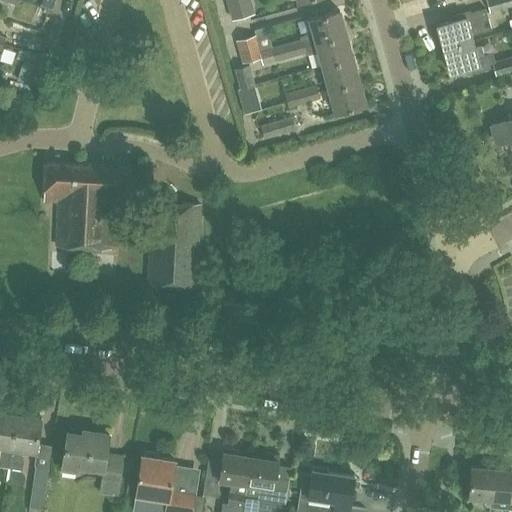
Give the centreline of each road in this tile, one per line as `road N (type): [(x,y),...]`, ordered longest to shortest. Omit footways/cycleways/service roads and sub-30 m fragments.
road 1 (residential): [(431,412),(0,348)]
road 2 (residential): [(0,147),(82,140),(222,173),(258,172),(414,126)]
road 3 (residential): [(431,412),(455,254)]
road 4 (residential): [(455,254),(414,126)]
road 5 (residential): [(414,126),(380,0)]
